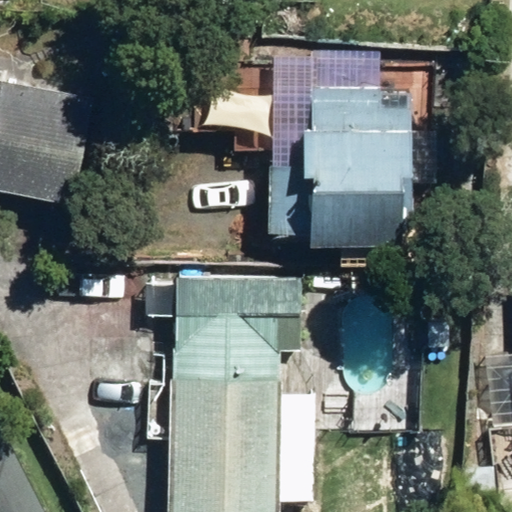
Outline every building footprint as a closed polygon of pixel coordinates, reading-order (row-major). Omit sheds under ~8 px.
[(0,189),(64,202),(85,96),(0,79),(0,189)] [(312,240),(403,242),(403,171),(411,171),(411,128),(407,128),(408,107),(377,107),(377,87),(309,86),(309,125),(303,125),(302,163),(266,164),(267,231),(312,231),(312,240)] [(172,272),(169,372),(277,374),(278,348),(295,348),(298,276),(172,272)] [(422,321),(421,346),(444,346),(444,321),(422,321)] [(511,351),(483,354),(492,445),(511,442),(511,351)] [(273,511),(277,374),(169,372),(164,511),(273,511)] [(0,511),(38,511),(3,441),(0,441),(0,511)] [(491,492),(492,467),(460,466),(460,493),(491,492)]
